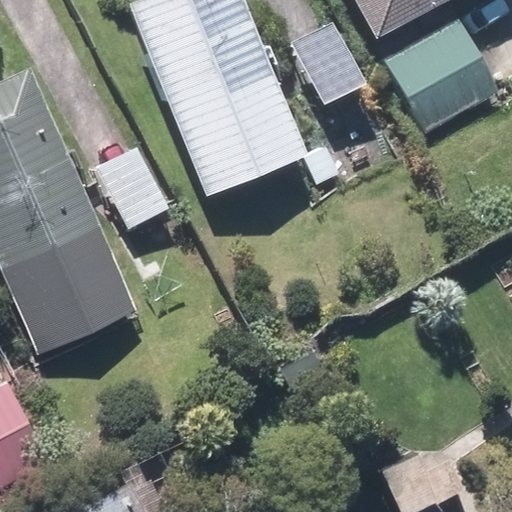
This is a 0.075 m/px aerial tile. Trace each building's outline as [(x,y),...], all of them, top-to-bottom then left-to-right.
[(243,0),(131,0),(205,188),(303,150),(243,0)] [(358,0),(375,31),(430,0),(358,0)] [(330,13),(287,34),(319,100),(362,79),(330,13)] [(383,59),(424,128),(495,87),(453,17),(383,59)] [(29,62),(0,74),(0,260),(37,346),(134,305),(29,62)] [(134,139),(92,161),(126,226),(168,204),(134,139)] [(0,383),(0,486),(45,463),(2,382),(0,383)] [(441,437),(379,462),(393,496),(455,472),(441,437)] [(58,511),(150,511),(131,475),(58,511)]
